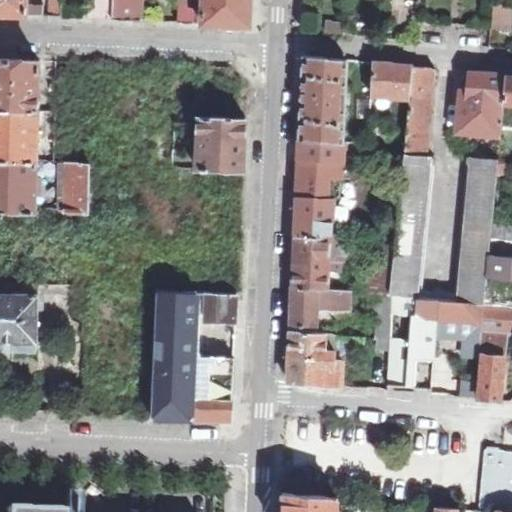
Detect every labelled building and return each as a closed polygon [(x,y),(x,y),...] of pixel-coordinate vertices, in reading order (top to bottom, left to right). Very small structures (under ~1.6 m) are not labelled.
[(0,0),(0,13),(27,14),(28,3),(27,0),(0,0)] [(62,0),(50,0),(50,15),(62,16),(62,0)] [(97,0),(97,17),(113,18),(114,0),(97,0)] [(114,0),(113,18),(141,20),(142,0),(114,0)] [(179,0),(179,21),(194,22),(195,0),(179,0)] [(204,23),(204,0),(195,0),(194,22),(204,23)] [(252,11),(252,0),(204,0),(204,23),(251,25),(252,11)] [(27,14),(44,15),(44,4),(28,3),(27,14)] [(493,28),(511,30),(511,21),(511,4),(494,3),(493,28)] [(330,32),(345,33),(346,24),(331,23),(330,32)] [(345,141),(348,59),(305,55),(302,100),(301,137),(345,141)] [(0,108),(39,110),(41,60),(0,57),(0,108)] [(411,97),(414,65),(373,62),(372,94),(411,97)] [(406,154),(427,156),(436,67),(414,65),(411,97),(406,154)] [(504,103),(507,75),(469,71),(466,71),(464,73),(464,76),(463,76),(462,90),(458,131),(501,135),(504,103)] [(0,157),(38,160),(38,134),(45,134),(45,129),(38,129),(39,110),(0,108),(0,157)] [(45,129),(45,134),(56,134),(56,111),(39,110),(38,129),(45,129)] [(199,168),(244,170),(245,146),(247,117),(201,115),(199,168)] [(345,141),(301,137),(300,148),(300,157),(344,161),(345,141)] [(392,295),(420,297),(434,157),(427,156),(406,154),(397,244),(392,295)] [(0,209),(36,211),(38,160),(0,157),(0,209)] [(457,300),(485,303),(490,253),(499,159),(471,157),(457,300)] [(69,161),(68,213),(90,214),(92,163),(93,163),(93,162),(69,161)] [(296,234),(332,238),(335,178),(299,177),(298,200),(296,234)] [(294,284),(329,288),(331,259),(349,260),(350,239),(332,238),(296,234),(295,258),(294,284)] [(371,293),(392,295),(397,244),(385,243),(382,272),(370,271),(368,292),(371,293)] [(511,255),(490,253),(485,303),(511,305),(511,255)] [(36,284),(0,283),(0,341),(38,343),(39,294),(36,294),(36,284)] [(292,324),(316,326),(318,306),(348,309),(350,290),(329,288),(294,284),(293,299),(293,304),(293,305),(292,324)] [(237,321),(238,294),(159,289),(153,416),(232,419),(235,356),(195,354),(197,297),(208,298),(207,312),(208,312),(208,315),(207,319),(237,321)] [(390,339),(392,295),(371,293),(370,310),(379,311),(376,338),(390,339)] [(483,321),(485,303),(457,300),(420,297),(392,295),(390,339),(388,384),(432,387),(438,317),(483,321)] [(478,397),(501,399),(508,330),(511,330),(511,305),(485,303),(483,321),(480,355),(482,355),(478,397)] [(289,380),(338,385),(338,383),(339,383),(341,356),(335,355),(335,348),(329,347),(329,342),(334,342),(335,333),(292,329),(290,356),(289,380)] [(511,450),(486,448),(480,507),(511,509),(511,450)] [(338,511),(339,496),(284,491),(283,511),(338,511)]
